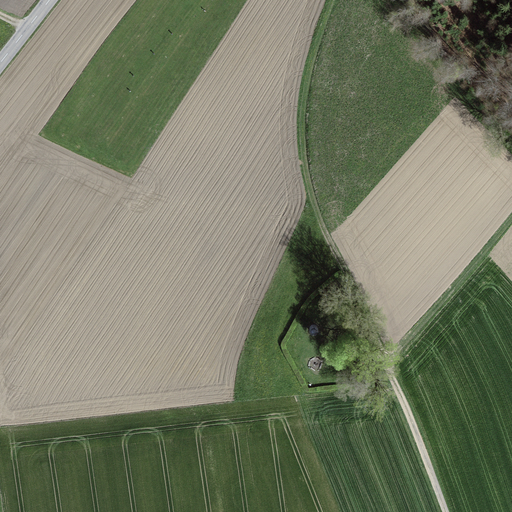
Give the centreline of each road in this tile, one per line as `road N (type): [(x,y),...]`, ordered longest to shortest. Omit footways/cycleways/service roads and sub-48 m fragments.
road 1 (track): [(386,362),(316,210),(302,130),(310,62),(333,0)]
road 2 (track): [(386,362),(445,511)]
